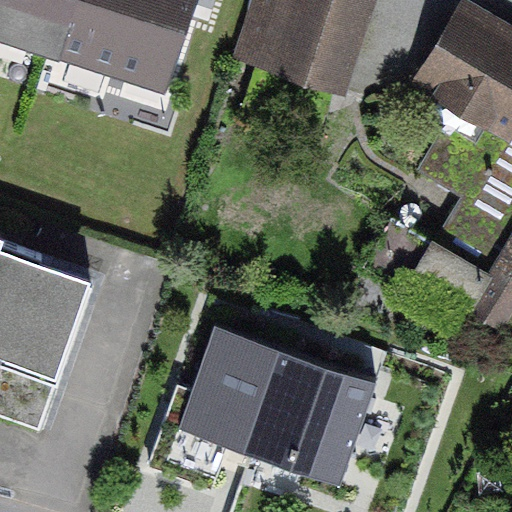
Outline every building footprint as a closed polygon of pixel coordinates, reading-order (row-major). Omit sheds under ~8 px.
[(192,0),(0,0),(0,55),(157,107),(192,0)] [(349,103),(381,0),(262,0),(240,69),(349,103)] [(511,148),(511,24),(474,0),(459,0),(411,85),(511,149),(511,148)] [(511,246),(486,288),(511,303),(511,246)] [(0,254),(0,422),(41,437),(94,287),(0,254)] [(378,387),(222,330),(181,442),(337,498),(378,387)]
